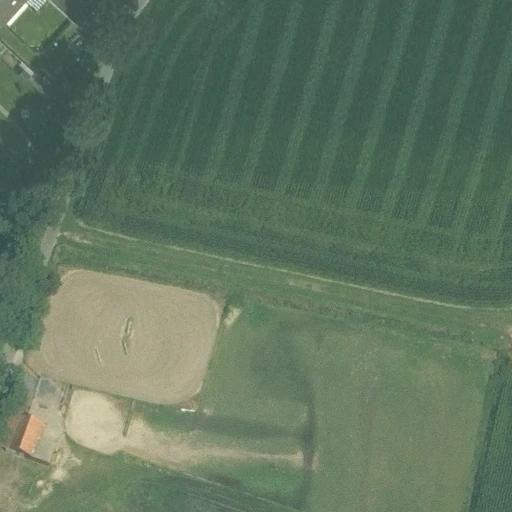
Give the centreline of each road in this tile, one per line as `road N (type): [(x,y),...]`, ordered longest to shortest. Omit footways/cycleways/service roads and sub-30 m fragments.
road 1 (track): [(41,242),(511,337)]
road 2 (unclassified): [(154,0),(108,84),(0,353)]
